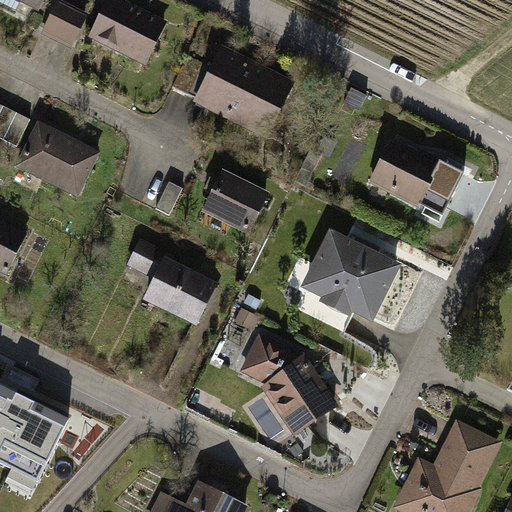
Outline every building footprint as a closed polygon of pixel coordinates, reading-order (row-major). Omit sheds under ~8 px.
[(114,0),(111,0),(94,37),(143,61),(162,23),(114,0)] [(60,5),(47,40),(80,52),(93,16),(60,5)] [(224,53),(201,102),(267,133),(290,85),(224,53)] [(32,120),(0,105),(0,136),(20,146),(32,120)] [(41,125),(20,165),(78,195),(99,154),(41,125)] [(438,167),(393,144),(374,182),(444,217),(465,174),(440,162),(438,167)] [(215,194),(206,213),(250,233),(268,194),(224,174),(220,183),(211,178),(206,190),(215,194)] [(172,186),(161,211),(174,217),(186,192),(172,186)] [(0,221),(0,268),(8,272),(27,235),(0,221)] [(397,268),(332,236),(305,289),(370,321),(397,268)] [(173,258),(142,243),(132,263),(158,277),(147,298),(195,323),(214,287),(170,264),(173,258)] [(303,359),(260,339),(250,361),(273,371),(279,379),(267,388),(297,433),(335,407),(303,359)] [(0,387),(0,462),(39,482),(69,422),(0,387)] [(441,446),(415,493),(449,511),(487,511),(511,468),(511,438),(473,417),(453,453),(441,446)] [(189,507),(164,494),(154,511),(243,511),(246,506),(224,495),(228,488),(212,480),(208,487),(201,483),(189,507)]
